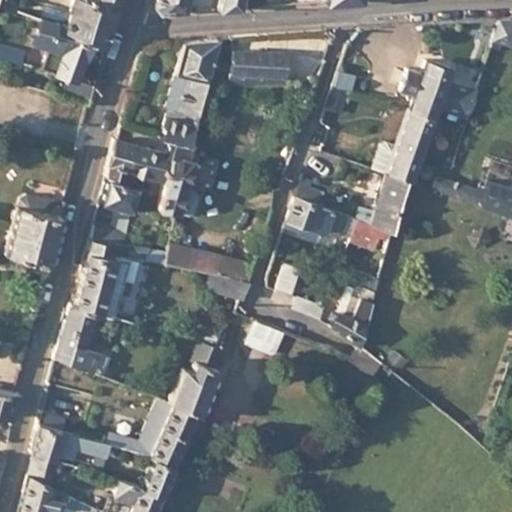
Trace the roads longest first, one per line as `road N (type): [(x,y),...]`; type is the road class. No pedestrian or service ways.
road 1 (tertiary): [(0,510),(125,34)]
road 2 (tertiary): [(125,34),(511,7)]
